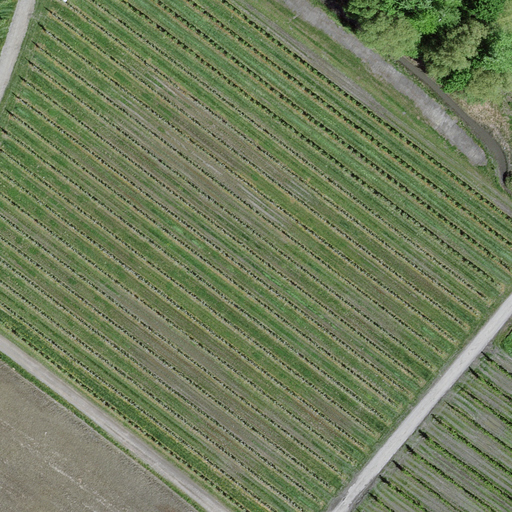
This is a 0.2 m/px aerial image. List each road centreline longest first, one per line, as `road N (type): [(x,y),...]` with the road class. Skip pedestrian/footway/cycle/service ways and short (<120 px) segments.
road 1 (unclassified): [(335,511),(511,303)]
road 2 (track): [(0,345),(215,511)]
